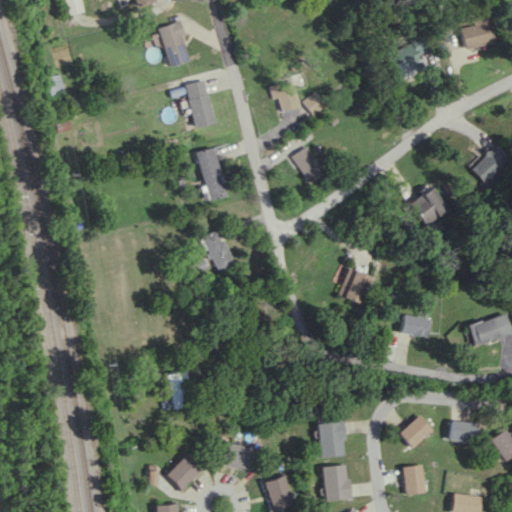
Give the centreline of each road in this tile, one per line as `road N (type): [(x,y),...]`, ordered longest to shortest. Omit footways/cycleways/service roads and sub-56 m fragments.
road 1 (residential): [(212,0),(291,307),(315,353)]
road 2 (residential): [(511,80),(412,132),(344,197),(274,235)]
road 3 (residential): [(385,511),(372,431),(391,399),(489,403)]
road 4 (residential): [(511,370),(417,372),(315,353)]
